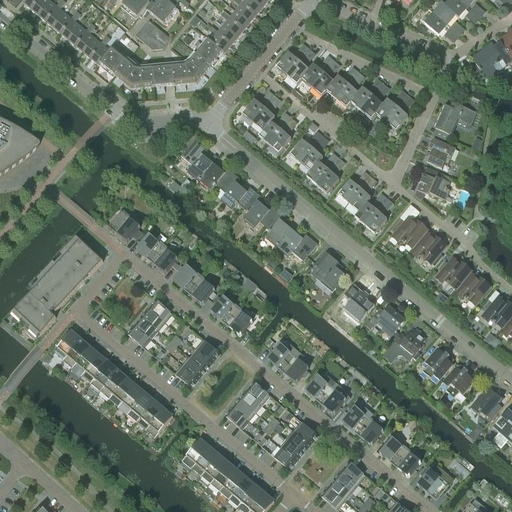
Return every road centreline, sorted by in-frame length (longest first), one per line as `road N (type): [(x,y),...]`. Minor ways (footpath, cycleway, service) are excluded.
road 1 (residential): [(430,511),(124,256),(76,313),(293,495)]
road 2 (residential): [(511,379),(205,123)]
road 3 (residential): [(205,123),(125,121),(0,21)]
road 4 (residential): [(205,123),(312,0)]
road 5 (residential): [(511,290),(389,183)]
road 6 (residential): [(389,183),(266,79)]
road 7 (residential): [(432,96),(307,34)]
